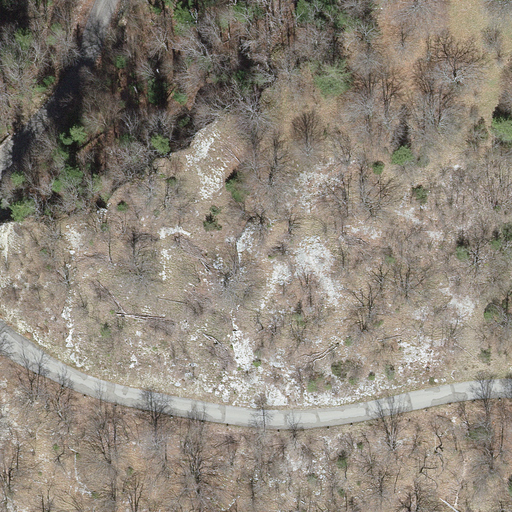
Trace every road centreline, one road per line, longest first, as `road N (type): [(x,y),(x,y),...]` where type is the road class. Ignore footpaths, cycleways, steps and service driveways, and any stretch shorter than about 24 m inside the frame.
road 1 (unclassified): [(0,335),(100,388),(268,418),(323,418),(511,386)]
road 2 (unclassified): [(108,0),(78,77),(0,167)]
